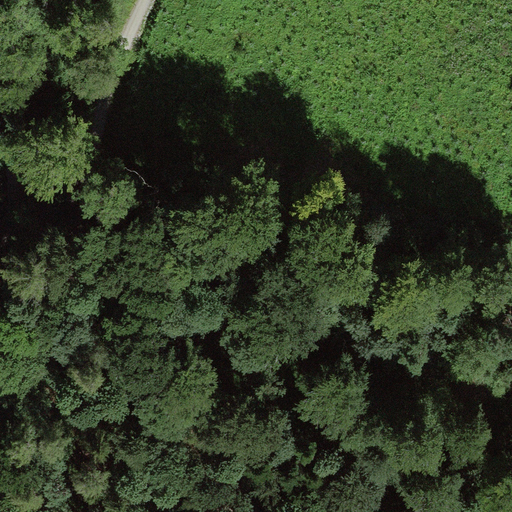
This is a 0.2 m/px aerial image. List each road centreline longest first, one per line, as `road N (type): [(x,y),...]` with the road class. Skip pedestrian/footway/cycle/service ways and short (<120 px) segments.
road 1 (track): [(0,389),(47,340),(139,0)]
road 2 (track): [(0,72),(15,239),(0,320)]
